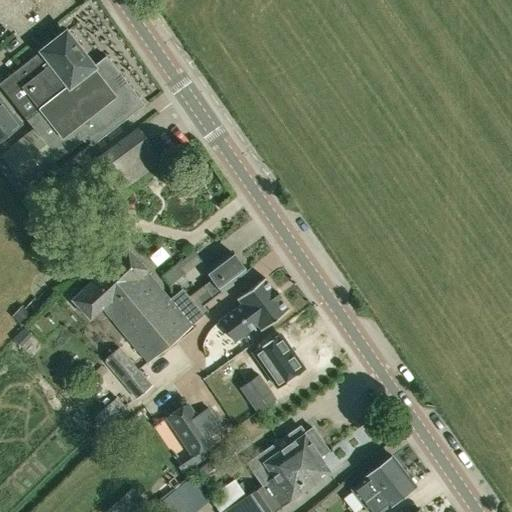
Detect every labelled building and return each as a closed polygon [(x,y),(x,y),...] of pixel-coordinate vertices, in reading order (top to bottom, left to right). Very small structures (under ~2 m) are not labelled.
[(69,149),(70,150),(87,137),(92,144),(142,105),(104,57),(91,67),(87,61),(81,53),(74,45),(76,41),(70,34),(66,35),(65,33),(12,75),(0,84),(0,87),(26,120),(33,129),(9,148),(0,154),(0,155),(23,185),(69,149)] [(2,138),(20,124),(13,114),(11,115),(0,100),(0,154),(9,148),(2,138)] [(140,130),(139,131),(138,128),(94,161),(118,193),(162,161),(149,144),(150,144),(149,143),(147,144),(139,132),(140,131),(140,130)] [(126,249),(108,266),(132,293),(149,314),(125,335),(148,362),(179,335),(192,324),(170,297),(163,290),(146,270),(126,249)] [(212,280),(203,286),(208,292),(199,299),(203,304),(231,284),(230,283),(245,271),(231,252),(205,271),(212,280)] [(176,264),(162,276),(170,286),(184,274),(176,264)] [(102,308),(125,335),(149,314),(132,293),(108,266),(71,300),(89,319),(102,308)] [(260,331),(288,310),(288,309),(287,309),(278,298),(279,297),(278,295),(277,296),(274,292),(275,291),(274,290),(273,291),(264,279),(265,279),(264,278),(236,299),(237,300),(237,299),(241,304),(218,321),(234,342),(256,325),(260,329),(259,330),(260,331)] [(182,288),(170,297),(192,324),(204,314),(182,288)] [(21,306),(12,316),(24,326),(33,316),(21,306)] [(253,353),(276,386),(302,368),(279,335),(253,353)] [(136,399),(151,385),(119,347),(103,360),(136,399)] [(82,385),(87,390),(106,371),(100,366),(82,385)] [(239,388),(256,413),(276,399),(266,384),(258,374),(255,376),(239,388)] [(101,426),(125,405),(118,396),(94,417),(101,426)] [(195,417),(187,404),(171,414),(198,453),(213,443),(209,437),(222,428),(208,408),(195,417)] [(262,485),(321,442),(312,428),(293,442),(288,435),(247,463),(262,485)] [(245,496),(222,511),(273,511),(330,472),(320,457),(328,451),(323,444),(321,442),(262,485),(245,496)] [(386,485),(403,471),(392,457),(364,479),(365,480),(351,490),(352,491),(342,498),(352,511),(362,504),(386,485)] [(208,461),(196,472),(202,478),(214,468),(208,461)] [(414,485),(403,471),(386,485),(362,504),(368,511),(378,511),(386,506),(386,507),(414,485)] [(192,477),(182,485),(200,507),(210,499),(192,477)] [(209,497),(220,511),(222,511),(245,496),(233,480),(209,497)] [(126,511),(116,502),(106,511),(126,511)]
